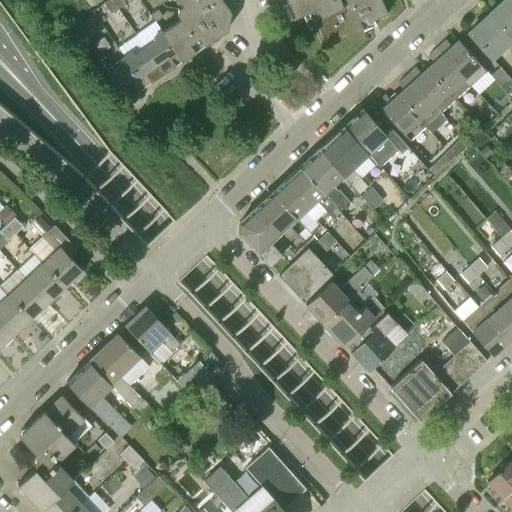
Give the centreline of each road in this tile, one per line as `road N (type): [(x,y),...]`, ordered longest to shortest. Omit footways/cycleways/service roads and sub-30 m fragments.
road 1 (primary): [(417,511),(0,60)]
road 2 (residential): [(155,272),(365,509)]
road 3 (residential): [(421,456),(206,225)]
road 4 (residential): [(0,417),(155,272)]
road 5 (residential): [(302,135),(448,0)]
road 6 (residential): [(302,135),(255,87),(254,34),(240,0)]
road 7 (unknown): [(254,34),(137,111)]
road 8 (residential): [(206,225),(302,135)]
